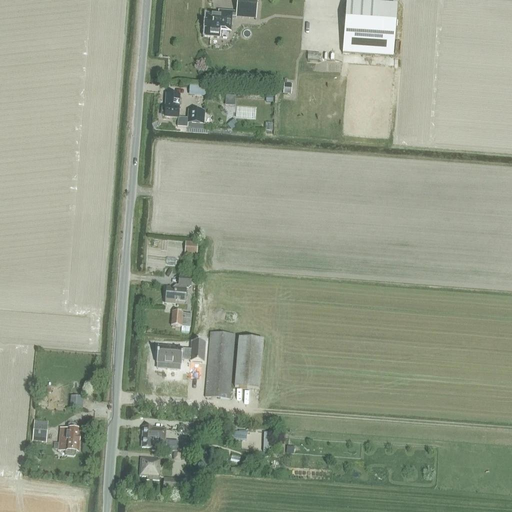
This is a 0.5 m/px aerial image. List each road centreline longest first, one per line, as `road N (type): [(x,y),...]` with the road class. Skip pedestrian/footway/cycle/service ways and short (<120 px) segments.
road 1 (unclassified): [(108,511),(147,0)]
road 2 (unknown): [(511,429),(243,407),(116,408)]
